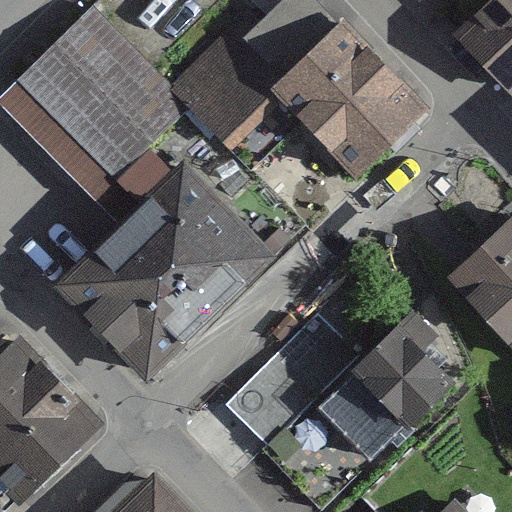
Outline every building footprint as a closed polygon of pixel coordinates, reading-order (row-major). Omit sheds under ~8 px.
[(94,13),(0,105),(0,107),(107,216),(200,124),(250,175),(300,126),(356,183),(428,112),(317,0),(267,0),(173,93),(94,13)] [(511,0),(494,0),(453,43),(511,100),(511,0)] [(187,165),(59,288),(151,383),(279,261),(187,165)] [(511,223),(509,221),(443,283),(511,354),(511,223)] [(324,330),(238,412),(272,448),(320,403),(378,463),(469,377),(406,311),(354,361),(324,330)] [(6,511),(91,429),(6,344),(0,350),(0,511),(6,511)] [(176,511),(141,477),(105,511),(176,511)] [(476,511),(462,497),(446,511),(476,511)]
